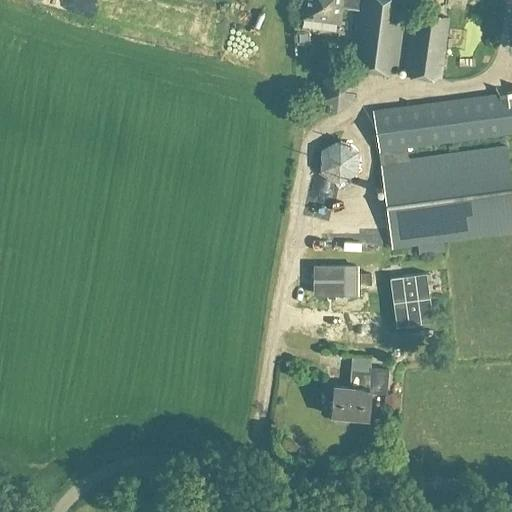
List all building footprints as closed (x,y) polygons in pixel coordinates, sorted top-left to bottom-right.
[(394,74),(401,24),(410,25),(403,75),(439,80),(447,17),(403,11),(404,0),(304,0),(303,16),(339,21),(341,7),(356,9),(348,67),(394,74)] [(334,58),(316,67),(322,79),(340,70),(334,58)] [(320,84),(321,98),(347,95),(345,81),(320,84)] [(511,90),(375,109),(393,247),(511,230),(511,185),(507,146),(409,159),(407,146),(511,132),(511,90)] [(334,182),(355,180),(352,147),(309,151),(314,208),(340,206),(341,214),(360,212),(358,189),(335,191),(334,182)] [(318,224),(319,247),(346,245),(345,222),(318,224)] [(426,272),(390,277),(396,325),(433,320),(426,272)] [(332,418),(336,422),(346,422),(349,419),(349,417),(369,419),(371,392),(387,393),(389,368),(372,367),(372,371),(354,370),(353,386),(335,384),(332,418)]
